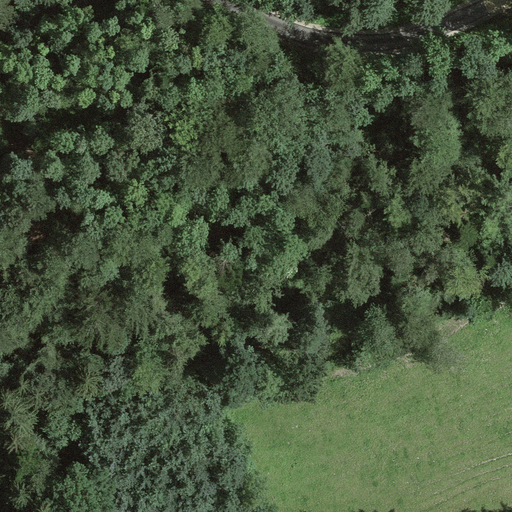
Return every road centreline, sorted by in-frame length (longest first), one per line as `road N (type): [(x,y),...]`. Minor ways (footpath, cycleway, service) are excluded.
road 1 (track): [(0,342),(143,364),(321,347),(511,269)]
road 2 (track): [(499,0),(439,27),(355,45),(309,39),(216,0)]
